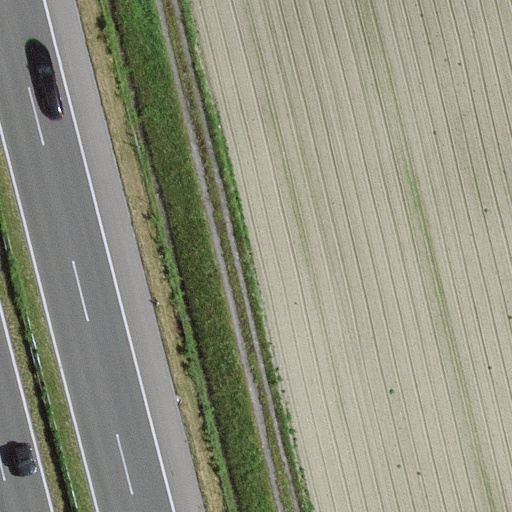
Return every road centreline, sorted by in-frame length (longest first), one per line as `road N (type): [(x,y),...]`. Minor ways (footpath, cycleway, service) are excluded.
road 1 (motorway): [(139,511),(8,0)]
road 2 (track): [(153,0),(280,511)]
